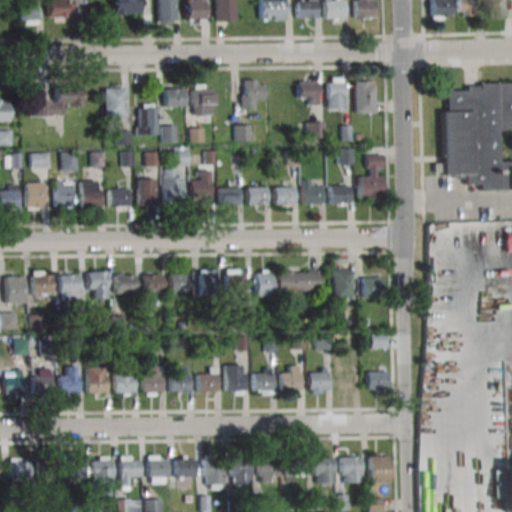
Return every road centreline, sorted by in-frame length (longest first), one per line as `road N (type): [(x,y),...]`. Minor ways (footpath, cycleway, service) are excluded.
road 1 (residential): [(0,57),(511,49)]
road 2 (residential): [(407,511),(400,0)]
road 3 (residential): [(0,241),(405,236)]
road 4 (residential): [(0,427),(405,422)]
